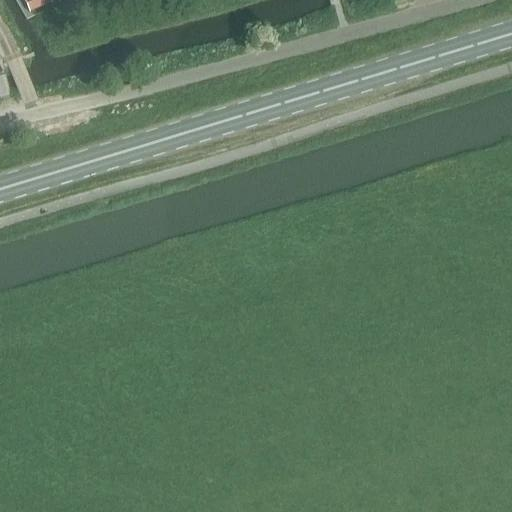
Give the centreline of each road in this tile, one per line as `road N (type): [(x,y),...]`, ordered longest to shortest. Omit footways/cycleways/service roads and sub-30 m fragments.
road 1 (secondary): [(0,189),(511,35)]
road 2 (unclassified): [(0,119),(480,0)]
